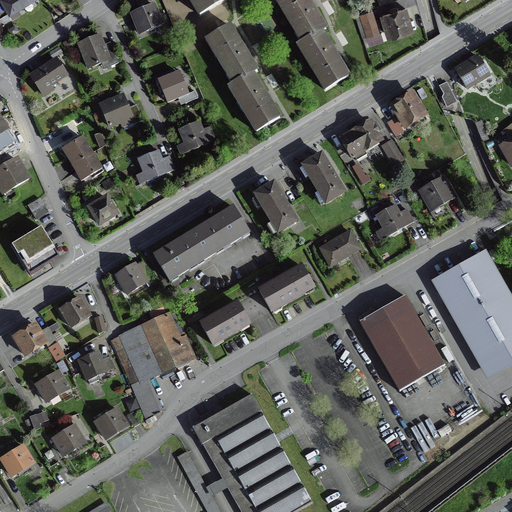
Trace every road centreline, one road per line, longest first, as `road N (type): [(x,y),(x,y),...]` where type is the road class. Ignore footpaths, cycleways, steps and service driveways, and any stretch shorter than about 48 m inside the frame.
road 1 (residential): [(511,209),(203,382),(147,444),(36,511)]
road 2 (secondary): [(85,267),(511,10)]
road 3 (residential): [(1,70),(85,267)]
road 4 (residential): [(1,70),(107,0)]
